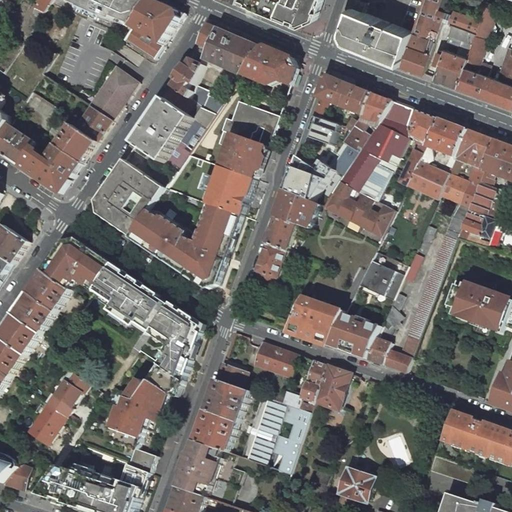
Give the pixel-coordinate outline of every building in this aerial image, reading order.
[(9,0),(0,0),(0,9),(1,8),(9,14),(15,5),(9,0)] [(40,0),(35,8),(36,8),(34,13),(42,17),(53,0),(40,0)] [(122,19),(138,27),(154,2),(147,0),(73,0),(76,1),(75,4),(83,7),(82,10),(88,12),(112,22),(113,19),(121,22),(122,19)] [(172,8),(155,0),(154,2),(138,27),(137,27),(167,47),(188,15),(172,8)] [(251,0),(305,22),(319,16),(323,0),(251,0)] [(358,0),(355,0),(353,8),(363,12),(366,3),(358,0)] [(442,0),(424,0),(413,32),(429,39),(442,0)] [(488,1),(484,15),(495,19),(500,5),(488,1)] [(363,12),(353,8),(346,29),(352,43),(403,63),(413,32),(363,12)] [(453,25),(478,34),(479,28),(482,22),(457,13),(453,25)] [(443,21),(439,36),(441,37),(442,34),(443,34),(447,23),(443,21)] [(215,27),(210,24),(201,45),(204,46),(199,53),(210,58),(222,30),(215,27)] [(478,34),(453,25),(451,24),(449,29),(453,30),(449,42),(460,47),(458,53),(470,58),(478,34)] [(167,47),(137,27),(132,35),(128,41),(158,61),(167,47)] [(460,86),(511,105),(511,83),(499,79),(490,76),(493,66),(482,62),(492,32),(479,28),(478,34),(470,58),(460,86)] [(265,48),(222,30),(210,58),(209,61),(245,77),(248,73),(265,48)] [(429,39),(413,32),(403,63),(402,64),(426,73),(437,42),(429,39)] [(511,47),(510,47),(503,70),(502,70),(499,79),(511,83),(511,47)] [(265,48),(248,73),(258,78),(257,80),(273,87),(277,79),(285,83),(294,86),(298,74),(293,60),(286,57),(265,48)] [(447,50),(443,49),(442,51),(441,51),(437,63),(442,65),(437,78),(460,86),(470,58),(458,53),(447,49),(447,50)] [(194,60),(176,87),(193,100),(199,86),(207,66),(201,63),(194,60)] [(113,79),(100,97),(100,102),(97,102),(93,107),(95,108),(116,122),(127,106),(124,104),(128,98),(131,100),(142,84),(120,69),(116,74),(117,78),(113,79)] [(245,77),(256,82),(257,80),(258,78),(248,73),(245,77)] [(332,102),(366,115),(375,94),(352,85),(330,76),(322,98),(316,115),(326,119),(332,102)] [(212,92),(199,86),(193,100),(204,109),(219,114),(224,106),(227,103),(211,96),(212,92)] [(193,100),(176,87),(168,100),(169,100),(196,119),(204,109),(193,100)] [(0,142),(11,125),(13,123),(0,114),(0,112),(7,103),(5,96),(0,92),(0,142)] [(374,119),(383,122),(397,102),(386,98),(375,94),(366,115),(361,123),(355,132),(348,143),(349,144),(363,153),(374,135),(366,130),(374,119)] [(196,119),(169,100),(162,110),(163,111),(157,119),(156,119),(151,126),(152,126),(146,135),(145,134),(138,144),(166,164),(167,163),(196,119)] [(225,131),(253,141),(255,134),(259,132),(261,128),(266,129),(261,144),(272,148),(283,117),(241,102),(234,121),(229,120),(225,131)] [(395,172),(412,139),(409,125),(416,110),(405,106),(397,102),(383,122),(374,135),(363,153),(344,180),(356,187),(361,190),(366,193),(376,199),(381,201),(395,172)] [(116,122),(95,108),(80,129),(101,143),(116,122)] [(219,114),(204,109),(196,119),(209,128),(211,126),(219,114)] [(403,182),(411,186),(430,147),(444,120),(420,111),(413,127),(415,138),(421,141),(420,143),(421,144),(403,182)] [(326,119),(316,115),(310,130),(317,132),(314,139),(335,146),(342,125),(326,119)] [(209,128),(196,119),(167,163),(180,171),(185,163),(190,156),(200,142),(209,128)] [(354,119),(349,127),(355,132),(361,123),(354,119)] [(433,148),(460,158),(472,130),(444,120),(430,147),(433,148)] [(40,144),(11,125),(0,142),(0,150),(24,167),(34,153),(40,144)] [(80,129),(76,126),(62,148),(67,151),(70,153),(84,163),(86,165),(101,143),(80,129)] [(471,181),(452,174),(443,196),(472,207),(486,170),(498,140),(472,130),(460,158),(459,160),(476,167),(471,181)] [(231,149),(225,168),(260,181),(272,148),(261,144),(253,142),(253,141),(225,131),(220,145),(231,149)] [(511,145),(498,140),(486,170),(491,172),(511,179),(511,145)] [(41,176),(49,181),(48,183),(49,184),(50,182),(70,153),(67,151),(62,148),(60,147),(48,163),(34,153),(24,167),(31,172),(32,170),(41,176)] [(434,160),(433,148),(430,147),(411,186),(441,200),(443,196),(452,174),(427,165),(434,160)] [(70,153),(50,182),(49,184),(65,195),(75,182),(73,181),(74,178),(76,180),(79,175),(77,174),(84,163),(70,153)] [(300,157),(288,191),(317,203),(338,172),(322,162),(318,169),(300,157)] [(127,160),(98,202),(101,215),(134,238),(153,211),(168,189),(154,179),(127,160)] [(225,168),(221,178),(219,177),(213,194),(215,195),(212,204),(216,206),(247,217),(260,181),(225,168)] [(489,177),(491,172),(486,170),(472,207),(467,222),(464,228),(493,239),(507,202),(496,198),(499,189),(495,187),(497,180),(489,177)] [(326,208),(385,238),(398,212),(386,205),(381,214),(371,209),(376,199),(366,193),(360,204),(350,199),(356,187),(344,180),(326,207),(326,208)] [(288,191),(278,218),(300,225),(312,230),(322,205),(317,203),(288,191)] [(200,242),(203,243),(202,246),(199,253),(201,254),(197,266),(190,276),(211,290),(222,287),(247,217),(216,206),(212,217),(210,216),(203,236),(200,237),(201,240),(200,242)] [(134,238),(184,272),(190,276),(197,266),(201,254),(199,253),(202,246),(203,243),(200,242),(192,240),(195,233),(166,214),(163,218),(153,211),(134,238)] [(395,344),(379,339),(370,360),(409,374),(460,239),(464,228),(467,222),(454,217),(402,354),(392,351),(395,344)] [(290,252),(300,225),(278,218),(269,244),(290,252)] [(511,223),(502,252),(511,255),(511,223)] [(437,228),(430,225),(424,239),(431,242),(437,228)] [(32,243),(7,227),(0,237),(0,253),(17,266),(32,243)] [(81,241),(68,243),(48,272),(75,291),(90,303),(98,291),(115,266),(81,241)] [(286,262),(290,252),(269,244),(256,280),(277,288),(283,270),(289,273),(292,264),(286,262)] [(0,289),(17,266),(0,253),(0,289)] [(424,258),(417,254),(411,267),(407,276),(406,278),(413,282),(424,258)] [(296,261),(322,271),(326,264),(298,255),(296,261)] [(373,261),(361,286),(365,288),(375,292),(373,296),(377,297),(379,294),(396,301),(396,300),(399,294),(406,278),(407,276),(373,261)] [(198,352),(208,326),(175,304),(174,306),(171,309),(160,301),(162,298),(163,297),(115,266),(98,291),(116,304),(112,310),(137,327),(139,323),(154,333),(155,331),(174,343),(168,353),(170,355),(163,365),(167,368),(188,382),(195,361),(195,360),(194,360),(193,359),(196,355),(197,355),(198,352)] [(75,291),(48,272),(33,294),(60,313),(75,291)] [(511,335),(511,370),(510,376),(507,384),(502,382),(497,395),(502,397),(499,406),(511,410),(511,299),(506,298),(506,296),(500,293),(487,288),(486,288),(485,290),(470,284),(469,289),(463,287),(459,286),(452,307),(461,310),(459,314),(459,317),(473,322),(480,324),(488,327),(494,330),(509,335),(511,335)] [(60,313),(33,294),(18,316),(45,334),(60,313)] [(407,297),(399,294),(396,300),(396,301),(385,325),(390,329),(394,325),(398,329),(403,325),(401,323),(406,318),(400,312),(407,297)] [(174,306),(162,298),(160,301),(171,309),(174,306)] [(347,314),(348,312),(307,298),(294,322),(289,331),(331,346),(347,314)] [(360,356),(370,360),(379,339),(384,328),(370,323),(371,321),(361,317),(360,319),(347,314),(331,346),(360,356)] [(45,334),(18,316),(3,337),(30,356),(45,334)] [(279,317),(276,326),(289,331),(294,322),(279,317)] [(30,356),(3,337),(0,341),(0,366),(15,377),(30,356)] [(257,366),(294,379),(302,357),(265,343),(257,366)] [(66,357),(57,351),(52,358),(53,358),(61,364),(66,357)] [(305,398),(290,393),(288,397),(286,404),(314,414),(318,402),(330,366),(317,362),(305,398)] [(249,373),(226,364),(220,381),(243,389),(249,373)] [(163,365),(150,384),(154,386),(167,368),(163,365)] [(15,377),(0,366),(0,399),(15,377)] [(341,410),(354,375),(330,366),(318,402),(341,410)] [(133,466),(155,474),(161,456),(151,453),(158,432),(161,422),(164,423),(166,417),(162,416),(166,405),(170,406),(174,395),(179,397),(182,388),(185,389),(188,382),(167,368),(154,386),(150,384),(146,381),(133,398),(129,409),(125,408),(122,419),(125,421),(122,431),(118,429),(117,431),(114,440),(139,449),(133,466)] [(93,386),(81,377),(64,402),(71,407),(74,408),(84,393),(86,395),(93,386)] [(232,453),(253,393),(243,389),(220,381),(198,441),(226,451),(232,453)] [(277,394),(275,400),(286,404),(288,397),(277,394)] [(128,397),(125,408),(129,409),(133,398),(128,397)] [(264,397),(243,457),(294,475),(314,414),(286,404),(275,400),(264,397)] [(71,407),(64,402),(62,404),(55,399),(51,405),(65,415),(71,407)] [(49,444),(62,426),(63,427),(70,418),(65,415),(51,405),(32,433),(49,444)] [(448,419),(441,441),(445,442),(455,411),(451,410),(448,419)] [(511,431),(495,425),(487,423),(486,425),(480,423),(481,420),(455,411),(445,442),(445,443),(454,447),(454,448),(461,450),(462,449),(470,452),(469,453),(484,458),(488,460),(489,458),(493,459),(492,461),(511,468),(511,467),(511,431)] [(190,458),(185,471),(187,472),(181,489),(209,498),(211,491),(213,492),(226,459),(223,458),(226,451),(198,441),(192,458),(190,458)] [(22,452),(32,458),(33,458),(34,458),(38,451),(28,444),(22,452)] [(234,506),(246,472),(234,468),(239,456),(232,453),(226,451),(223,458),(226,459),(213,492),(211,491),(209,498),(210,499),(222,502),(234,506)] [(0,481),(5,483),(7,484),(23,468),(22,465),(20,464),(14,461),(15,460),(12,456),(0,452),(0,481)] [(470,484),(475,470),(436,456),(431,470),(470,484)] [(7,484),(27,491),(34,469),(25,466),(23,468),(7,484)] [(45,494),(43,496),(53,499),(89,511),(91,505),(98,508),(98,505),(102,507),(100,511),(141,511),(145,500),(144,500),(150,482),(152,482),(155,474),(133,466),(131,466),(125,483),(109,478),(108,481),(100,478),(101,475),(94,473),(94,471),(80,466),(78,473),(63,468),(45,494)] [(380,478),(353,469),(342,503),(354,506),(356,498),(372,503),(380,478)] [(313,490),(327,495),(333,476),(319,471),(313,490)] [(301,482),(293,479),(287,496),(295,499),(301,482)] [(173,510),(180,511),(205,511),(210,499),(209,498),(181,489),(173,510)] [(508,511),(500,509),(501,505),(489,501),(488,504),(484,503),(483,504),(453,494),(446,511),(508,511)]
